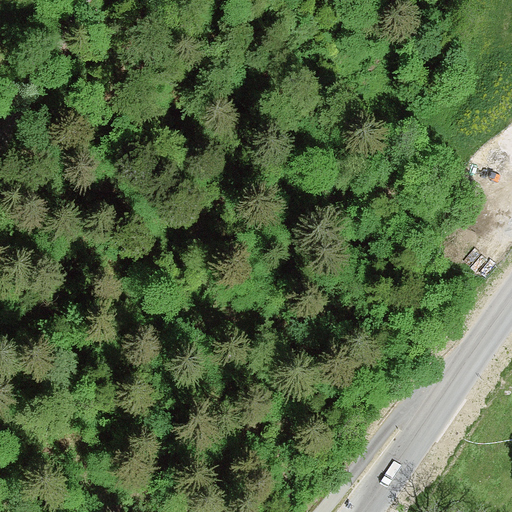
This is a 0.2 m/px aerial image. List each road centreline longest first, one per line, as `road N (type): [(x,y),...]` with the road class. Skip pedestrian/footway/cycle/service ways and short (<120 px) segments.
road 1 (secondary): [(511,289),(347,511)]
road 2 (unclassified): [(0,151),(33,71),(81,0)]
